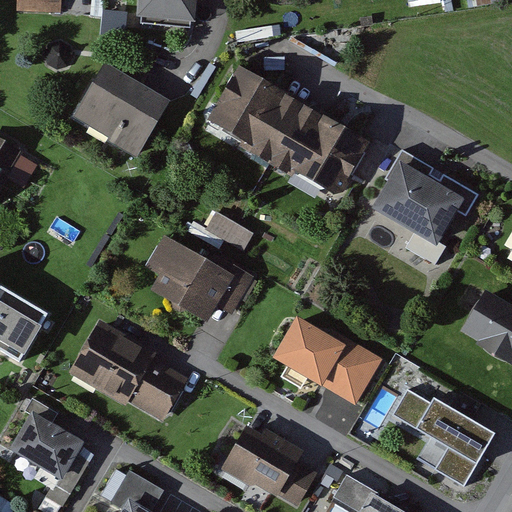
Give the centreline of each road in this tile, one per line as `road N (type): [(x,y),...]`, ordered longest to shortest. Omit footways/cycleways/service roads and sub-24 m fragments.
road 1 (residential): [(460,511),(161,339)]
road 2 (residential): [(511,172),(300,51)]
road 3 (residential): [(236,511),(127,445),(83,511)]
